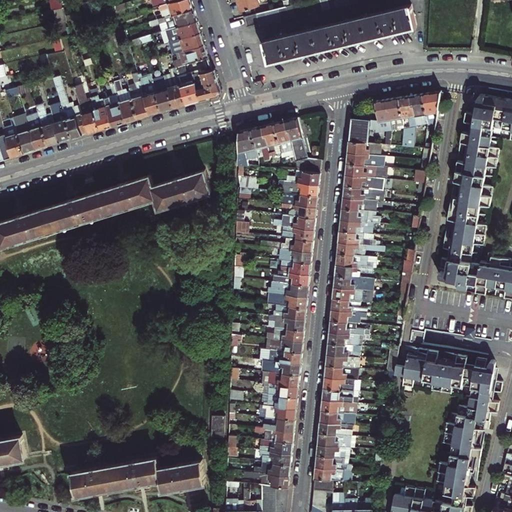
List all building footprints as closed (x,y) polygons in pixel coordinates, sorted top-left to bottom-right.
[(51,0),(54,9),(55,9),(63,7),(61,0),(51,0)] [(91,0),(83,3),(85,8),(97,4),(95,0),(91,0)] [(191,0),(174,0),(159,4),(162,13),(157,14),(158,19),(159,18),(194,8),(193,4),(191,0)] [(239,0),(242,10),(260,4),(259,0),(239,0)] [(310,14),(317,12),(313,0),(309,0),(307,1),(310,14)] [(313,0),(317,12),(323,11),(320,0),(313,0)] [(320,0),(323,11),(330,9),(328,0),(320,0)] [(328,0),(330,9),(337,7),(335,0),(328,0)] [(303,15),(310,14),(307,1),(300,2),(303,15)] [(125,2),(116,5),(118,10),(127,8),(125,2)] [(296,17),(303,15),(300,2),(293,4),(296,17)] [(412,4),(265,39),(270,60),(343,43),(417,25),(412,4)] [(289,19),(296,17),(293,4),(286,6),(289,19)] [(283,20),(289,19),(286,6),(279,7),(283,20)] [(64,7),(63,7),(55,9),(58,22),(67,20),(64,8),(64,7)] [(276,22),(283,20),(279,7),(273,9),(276,22)] [(194,8),(159,18),(160,23),(162,30),(198,19),(196,15),(194,8)] [(269,24),(276,22),(273,9),(266,11),(269,24)] [(260,26),(269,24),(266,11),(257,13),(260,23),(260,26)] [(247,26),(260,23),(257,13),(245,16),(247,26)] [(198,19),(162,30),(161,31),(165,42),(170,41),(201,31),(200,26),(198,19)] [(116,31),(112,32),(115,40),(127,37),(125,29),(123,29),(116,31)] [(179,51),(205,43),(204,39),(201,31),(170,41),(174,53),(176,52),(179,51)] [(141,37),(142,42),(154,39),(153,33),(141,37)] [(54,40),(56,50),(63,49),(60,38),(54,40)] [(205,43),(179,51),(181,58),(179,59),(174,60),(176,67),(191,62),(209,55),(208,51),(205,43)] [(194,101),(202,99),(194,73),(193,71),(194,71),(191,62),(176,67),(187,103),(194,101)] [(187,103),(176,67),(170,69),(171,72),(165,74),(175,106),(181,105),(187,103)] [(194,73),(202,99),(212,96),(219,95),(222,89),(216,68),(213,69),(206,71),(205,70),(201,71),(194,73)] [(151,113),(138,73),(138,71),(133,73),(135,82),(129,84),(130,87),(139,117),(145,115),(151,113)] [(142,72),(138,73),(151,113),(157,112),(163,110),(153,78),(151,72),(143,75),(142,72)] [(81,134),(89,131),(81,104),(75,106),(73,101),(70,102),(61,74),(54,77),(61,100),(73,137),(81,134)] [(165,74),(153,78),(163,110),(169,108),(175,106),(165,74)] [(139,117),(130,87),(128,87),(129,91),(124,92),(123,89),(120,79),(119,79),(115,80),(127,120),(133,119),(139,117)] [(30,83),(32,90),(44,86),(42,80),(30,83)] [(127,120),(115,80),(110,82),(114,94),(107,96),(106,92),(104,93),(105,97),(114,124),(120,122),(127,120)] [(18,85),(20,93),(32,90),(30,83),(18,85)] [(95,130),(101,128),(91,96),(87,97),(82,83),(75,85),(81,104),(89,131),(95,130)] [(6,88),(8,95),(20,93),(18,85),(6,88)] [(114,124),(105,97),(100,99),(99,94),(91,96),(101,128),(107,126),(114,124)] [(440,97),(440,94),(430,96),(422,97),(427,124),(431,123),(432,127),(435,126),(440,97)] [(421,125),(427,124),(422,97),(416,98),(410,99),(411,109),(413,108),(415,119),(413,119),(415,129),(422,128),(421,125)] [(414,151),(415,147),(415,129),(413,119),(415,119),(413,108),(411,109),(410,99),(404,100),(398,101),(402,121),(409,120),(410,129),(404,130),(402,150),(414,151)] [(67,138),(73,137),(61,100),(50,104),(53,116),(61,140),(67,138)] [(501,149),(492,147),(495,130),(511,133),(511,104),(485,100),(477,101),(477,106),(471,105),(470,113),(469,117),(465,116),(464,127),(467,128),(466,137),(462,137),(458,160),(461,160),(463,148),(464,149),(461,166),(457,165),(454,181),(453,190),(460,191),(463,192),(460,209),(457,209),(453,208),(455,196),(452,195),(449,215),(447,225),(454,226),(457,227),(455,243),(451,242),(448,242),(450,233),(446,233),(446,235),(442,256),(449,257),(452,258),(451,267),(447,267),(441,266),(441,271),(448,272),(448,276),(443,275),(442,275),(441,275),(441,276),(440,276),(440,277),(440,278),(440,279),(440,280),(441,280),(442,281),(443,281),(458,284),(457,293),(468,295),(470,286),(473,287),(480,288),(478,297),(488,299),(490,290),(503,292),(507,293),(506,302),(511,302),(511,262),(503,260),(503,258),(495,256),(493,266),(490,265),(485,265),(484,271),(474,269),(477,252),(484,253),(488,231),(479,229),(482,210),(491,211),(494,190),(486,189),(489,167),(498,168),(501,149)] [(402,121),(398,101),(393,102),(386,103),(388,113),(390,113),(392,123),(390,124),(392,133),(397,132),(395,123),(402,121)] [(39,111),(49,144),(55,142),(61,140),(53,116),(49,117),(44,102),(36,104),(39,111)] [(390,113),(388,113),(386,103),(379,104),(375,104),(379,124),(380,132),(387,131),(387,136),(386,141),(391,141),(392,133),(390,124),(392,123),(390,113)] [(31,149),(37,148),(27,114),(25,110),(13,114),(14,116),(25,151),(31,149)] [(27,114),(37,148),(43,146),(49,144),(39,111),(27,114)] [(13,155),(4,126),(2,120),(0,112),(0,159),(13,155)] [(285,115),(287,125),(289,125),(292,135),(290,135),(290,136),(293,146),(297,166),(303,167),(320,169),(322,155),(305,153),(301,154),(298,141),(303,140),(297,112),(289,114),(285,115)] [(279,117),(274,118),(279,138),(280,145),(286,144),(287,147),(293,146),(290,136),(290,135),(292,135),(289,125),(287,125),(285,115),(279,117)] [(19,153),(25,151),(14,116),(11,117),(13,123),(4,126),(13,155),(19,153)] [(268,119),(262,120),(264,130),(266,130),(269,140),(267,140),(270,151),(275,150),(273,140),(279,138),(274,118),(268,119)] [(264,130),(262,120),(255,122),(251,123),(256,144),(262,142),(264,153),(270,151),(267,140),(269,140),(266,130),(264,130)] [(375,133),(381,134),(380,132),(379,124),(351,121),(351,123),(375,126),(375,133)] [(246,146),(256,144),(251,123),(245,125),(239,126),(238,159),(245,160),(246,146)] [(375,133),(375,126),(351,123),(350,131),(370,133),(375,133)] [(370,133),(350,131),(349,144),(381,148),(382,142),(370,141),(370,133)] [(380,159),(381,148),(349,144),(348,148),(348,155),(380,159)] [(423,164),(429,164),(431,153),(425,152),(424,152),(422,164),(423,164)] [(380,159),(348,155),(347,159),(346,167),(383,171),(385,159),(380,159)] [(210,188),(204,166),(175,175),(153,181),(156,193),(159,203),(210,188)] [(303,173),(295,172),(294,177),(319,180),(320,174),(320,169),(303,167),(303,173)] [(383,171),(346,167),(346,170),(345,178),(385,182),(386,182),(387,171),(383,171)] [(153,181),(149,171),(120,180),(97,187),(104,209),(156,193),(153,181)] [(415,185),(419,186),(426,186),(427,175),(421,174),(416,174),(415,185)] [(318,185),(319,180),(294,177),(283,176),(283,182),(286,182),(292,183),(291,188),(318,191),(318,185)] [(384,193),(385,182),(345,178),(345,182),(344,189),(384,193)] [(69,196),(46,204),(53,225),(104,209),(97,187),(69,196)] [(317,195),(318,191),(291,188),(286,187),(283,187),(281,198),(317,202),(317,195)] [(386,193),(384,193),(344,189),(344,192),(343,200),(378,204),(385,205),(386,193)] [(317,205),(317,202),(281,198),(281,203),(288,203),(287,210),(316,213),(317,205)] [(378,204),(343,200),(343,204),(342,211),(375,215),(377,215),(378,204)] [(46,204),(17,212),(0,217),(0,239),(1,242),(53,225),(46,204)] [(250,206),(236,205),(236,217),(249,218),(250,206)] [(315,216),(316,213),(287,210),(284,210),(283,216),(274,215),(273,220),(289,222),(315,224),(315,216)] [(414,219),(420,220),(422,211),(415,210),(414,219)] [(375,215),(342,211),(342,215),(341,223),(376,226),(389,228),(389,223),(386,223),(386,220),(374,219),(375,215)] [(249,218),(236,217),(235,227),(253,229),(254,218),(249,218)] [(412,230),(419,230),(420,220),(414,219),(412,230)] [(314,228),(315,224),(289,222),(288,232),(314,235),(314,228)] [(376,232),(376,226),(341,223),(341,227),(340,234),(365,237),(365,231),(370,232),(376,232)] [(261,236),(260,241),(281,243),(313,246),(313,239),(314,235),(288,232),(286,232),(285,238),(261,236)] [(364,243),(365,237),(340,234),(340,238),(339,246),(376,249),(376,244),(368,243),(364,243)] [(312,250),(313,246),(281,243),(280,248),(286,249),(285,256),(311,258),(312,250)] [(385,250),(376,249),(339,246),(338,249),(338,257),(365,260),(365,253),(385,255),(385,250)] [(244,263),(244,251),(235,250),(235,262),(242,262),(244,263)] [(406,264),(413,265),(415,253),(408,252),(406,264)] [(311,261),(311,258),(285,256),(280,255),(279,266),(285,267),(310,269),(311,261)] [(376,261),(365,260),(338,257),(337,260),(337,268),(374,272),(375,272),(376,261)] [(234,262),(234,273),(241,274),(242,262),(235,262),(234,262)] [(406,264),(405,264),(404,275),(411,275),(413,265),(406,264)] [(310,272),(310,269),(285,267),(285,271),(279,271),(279,278),(309,281),(310,272)] [(374,272),(337,268),(336,272),(336,279),(360,281),(361,276),(373,278),(374,272)] [(234,273),(233,285),(241,285),(241,274),(234,273)] [(411,275),(404,275),(402,286),(410,286),(411,275)] [(272,284),(272,288),(284,289),(308,292),(309,285),(309,281),(279,278),(278,284),(272,284)] [(375,283),(360,281),(336,279),(335,282),(335,290),(373,294),(374,294),(375,283)] [(410,286),(402,286),(400,297),(408,298),(410,286)] [(280,293),(279,300),(282,301),(307,303),(308,295),(308,292),(284,289),(283,294),(280,293)] [(372,306),(373,294),(335,290),(334,293),(333,302),(361,304),(372,306)] [(406,309),(408,298),(400,297),(399,308),(406,309)] [(282,307),(268,306),(268,311),(306,315),(307,307),(307,303),(282,301),(282,307)] [(361,309),(361,304),(333,302),(333,305),(332,312),(367,316),(368,310),(361,309)] [(268,316),(278,317),(277,323),(305,326),(306,318),(306,315),(268,311),(268,316)] [(332,317),(331,324),(356,327),(357,320),(367,320),(367,316),(332,312),(332,317)] [(276,329),(270,328),(270,333),(304,336),(305,329),(305,326),(277,323),(276,329)] [(356,327),(331,324),(331,329),(330,335),(370,339),(371,334),(365,333),(366,328),(356,327)] [(467,335),(466,341),(406,331),(403,346),(489,360),(492,346),(473,342),(474,336),(467,335)] [(303,340),(304,336),(270,333),(269,345),(275,345),(303,348),(303,340)] [(370,339),(330,335),(330,339),(329,347),(362,350),(362,344),(370,344),(370,339)] [(302,352),(303,348),(275,345),(274,351),(262,350),(262,352),(258,352),(258,354),(261,355),(301,359),(302,352)] [(362,350),(329,347),(328,351),(328,359),(361,362),(362,350)] [(490,424),(492,415),(496,415),(503,416),(504,406),(498,405),(499,396),(506,397),(507,388),(501,387),(502,381),(503,373),(501,372),(501,369),(501,368),(501,367),(500,367),(499,366),(499,365),(498,365),(497,365),(496,366),(495,366),(494,367),(494,368),(494,370),(490,370),(490,365),(481,363),(480,368),(470,367),(471,361),(447,358),(446,361),(457,363),(456,365),(438,362),(439,356),(405,350),(404,355),(412,356),(412,359),(407,358),(405,372),(404,381),(402,391),(411,392),(413,382),(433,386),(431,395),(452,399),(453,389),(471,392),(467,413),(458,411),(455,430),(446,428),(443,448),(452,450),(449,468),(440,466),(437,485),(446,487),(443,505),(425,502),(426,491),(404,487),(402,497),(394,495),(391,511),(472,511),(472,510),(467,509),(469,500),(474,500),(475,497),(476,490),(470,489),(467,488),(470,469),(474,470),(475,470),(472,483),(477,484),(480,466),(483,452),(479,451),(481,441),(484,442),(485,436),(486,432),(493,434),(495,425),(490,424)] [(301,363),(301,359),(261,355),(261,360),(276,362),(276,368),(283,369),(300,371),(301,363)] [(360,374),(361,362),(328,359),(327,362),(326,370),(360,374)] [(282,375),(283,369),(276,368),(273,368),(272,379),(276,379),(277,374),(282,375)] [(300,374),(300,371),(283,369),(282,375),(277,374),(276,379),(299,381),(300,374)] [(359,384),(360,374),(326,370),(326,373),(325,381),(355,384),(359,384)] [(404,381),(405,372),(396,370),(395,377),(394,380),(404,381)] [(272,379),(269,378),(268,390),(298,393),(299,386),(299,381),(276,379),(272,379)] [(355,384),(325,381),(325,384),(324,391),(351,394),(354,394),(355,384)] [(298,393),(268,390),(267,401),(297,404),(297,397),(298,393)] [(351,394),(324,391),(324,395),(323,404),(348,407),(348,402),(351,402),(351,394)] [(383,410),(389,411),(391,399),(383,398),(381,410),(383,410)] [(297,404),(267,401),(266,412),(296,415),(296,407),(297,404)] [(348,407),(323,404),(323,407),(322,414),(351,417),(352,407),(348,407)] [(295,420),(296,415),(266,412),(264,424),(294,427),(295,420)] [(349,428),(351,417),(322,414),(322,417),(321,425),(349,428)] [(238,433),(239,421),(229,420),(228,432),(238,433)] [(264,428),(263,435),(266,435),(293,438),(294,431),(294,427),(264,424),(254,423),(254,428),(264,428)] [(349,428),(321,425),(320,430),(320,437),(348,440),(349,435),(349,428)] [(0,458),(1,458),(9,457),(28,453),(24,431),(0,435),(0,458)] [(266,441),(268,442),(268,447),(292,450),(293,442),(293,438),(266,435),(266,441)] [(348,440),(320,437),(319,441),(319,448),(347,451),(348,445),(348,440)] [(237,444),(228,443),(228,452),(236,452),(237,444)] [(292,454),(292,450),(268,447),(268,452),(263,451),(262,458),(267,458),(291,460),(292,454)] [(347,451),(319,448),(318,452),(317,460),(341,462),(347,463),(350,463),(352,452),(347,451)] [(160,464),(158,452),(115,460),(120,484),(141,480),(163,476),(160,464)] [(164,486),(186,481),(206,478),(202,456),(160,464),(163,476),(164,486)] [(253,463),(253,468),(290,472),(291,465),(291,460),(267,458),(267,464),(253,463)] [(120,484),(115,460),(73,468),(77,491),(99,487),(120,484)] [(341,462),(317,460),(317,464),(316,471),(352,474),(352,470),(346,469),(340,469),(341,462)] [(511,469),(505,467),(502,478),(511,481),(511,469)] [(253,473),(261,473),(261,480),(289,483),(289,476),(290,472),(253,468),(253,473)] [(351,486),(352,474),(316,471),(316,477),(315,483),(332,484),(344,486),(351,486)] [(270,495),(271,491),(288,492),(288,487),(289,483),(261,480),(262,494),(270,495)] [(315,483),(314,495),(325,496),(325,498),(332,499),(332,484),(315,483)] [(344,486),(344,492),(344,494),(356,494),(356,487),(351,486),(344,486)] [(343,511),(344,504),(344,494),(344,492),(339,492),(339,507),(332,507),(332,511),(343,511)] [(313,504),(324,510),(325,498),(325,496),(314,495),(313,504)] [(226,496),(225,511),(239,511),(239,505),(233,506),(232,496),(226,496)] [(239,496),(239,505),(239,511),(249,511),(250,496),(239,496)] [(262,511),(262,496),(250,496),(249,511),(262,511)]
